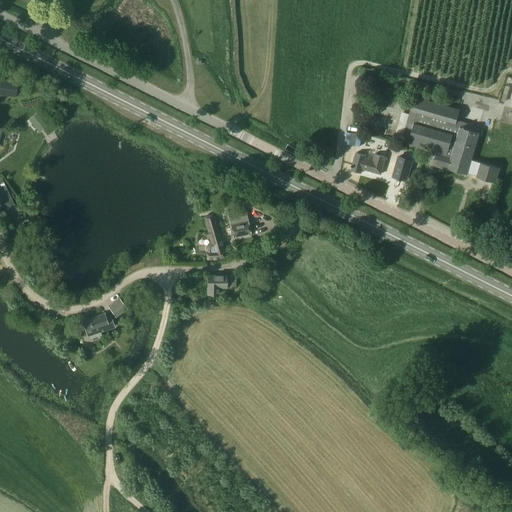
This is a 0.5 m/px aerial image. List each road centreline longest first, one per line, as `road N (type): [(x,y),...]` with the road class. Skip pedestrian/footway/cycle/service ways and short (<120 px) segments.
road 1 (primary): [(511,297),(0,39)]
road 2 (unclassified): [(332,182),(0,15)]
road 3 (unclassified): [(0,242),(20,284),(46,305),(72,310),(139,274),(263,255),(306,214)]
road 4 (track): [(168,271),(154,350),(110,414),(108,474)]
road 5 (unclassified): [(511,271),(332,182)]
